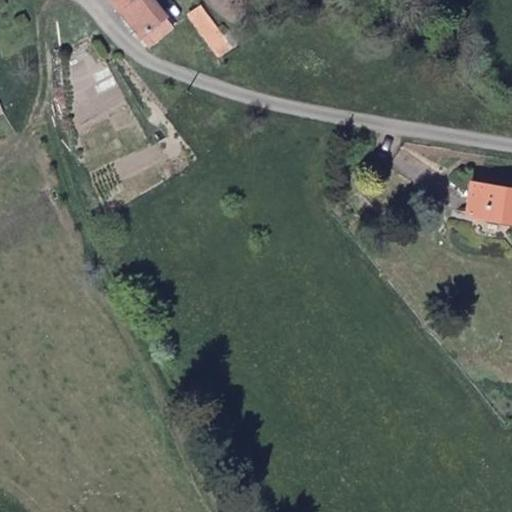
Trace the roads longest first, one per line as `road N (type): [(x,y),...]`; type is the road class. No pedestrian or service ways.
road 1 (track): [(243,511),(114,265),(60,141),(46,0)]
road 2 (residential): [(87,0),(143,57),(238,93),(511,147)]
